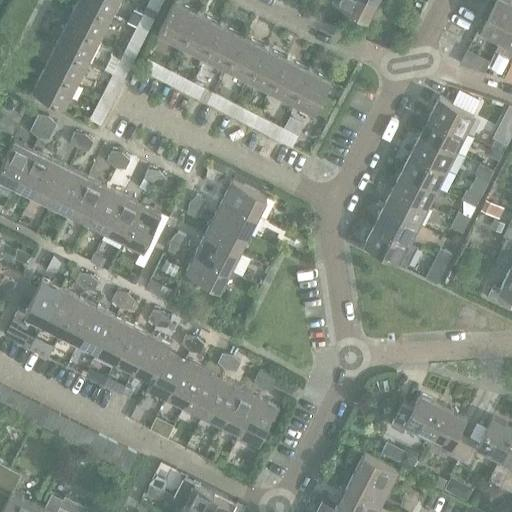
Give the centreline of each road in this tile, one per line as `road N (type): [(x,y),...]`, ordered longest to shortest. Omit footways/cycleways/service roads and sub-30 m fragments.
road 1 (residential): [(279,506),(0,364)]
road 2 (residential): [(331,202),(125,96)]
road 3 (residential): [(279,506),(349,357)]
road 4 (residential): [(407,69),(258,0)]
road 5 (residential): [(349,357),(511,346)]
road 6 (residential): [(349,357),(331,202)]
road 7 (residential): [(331,202),(407,69)]
